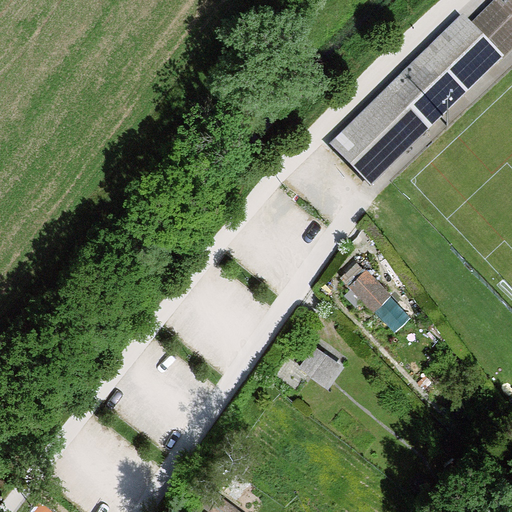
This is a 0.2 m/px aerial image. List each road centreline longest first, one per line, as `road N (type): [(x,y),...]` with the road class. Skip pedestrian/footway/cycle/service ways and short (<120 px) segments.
road 1 (track): [(4,511),(216,242),(458,0)]
road 2 (track): [(291,159),(350,209),(145,511)]
